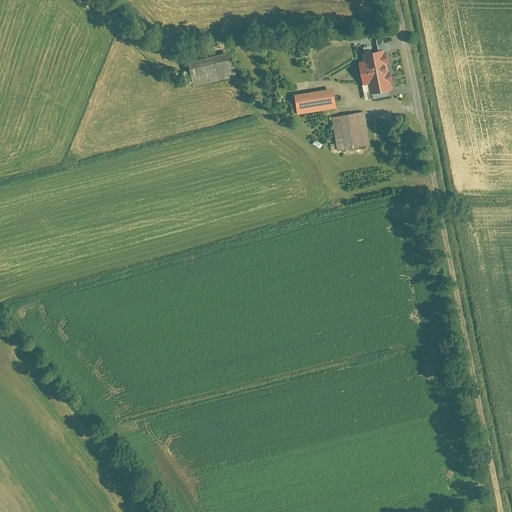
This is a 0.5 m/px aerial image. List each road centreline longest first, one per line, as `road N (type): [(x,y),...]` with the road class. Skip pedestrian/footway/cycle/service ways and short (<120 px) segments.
road 1 (residential): [(399,0),(501,511)]
road 2 (track): [(100,0),(160,49),(244,46),(266,120),(320,160),(435,189)]
